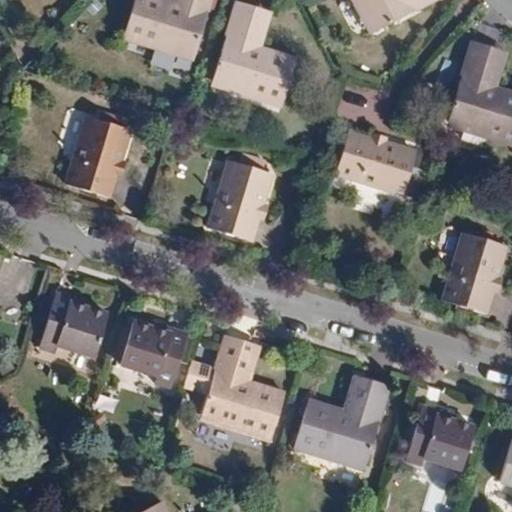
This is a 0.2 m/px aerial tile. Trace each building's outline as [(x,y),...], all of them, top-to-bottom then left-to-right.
[(210,0),(182,0),(181,3),(172,1),(169,0),(137,0),(126,39),(177,55),(179,49),(194,54),(210,0)] [(235,0),(213,79),(227,83),(225,88),(280,105),(294,57),(259,46),(250,43),(261,8),(235,0)] [(427,0),(351,0),(362,19),(367,16),(374,29),(427,0)] [(270,11),(261,8),(250,43),(259,46),(270,11)] [(368,31),(374,29),(367,16),(362,19),(368,31)] [(511,89),(496,84),(486,82),(497,48),(472,40),(449,118),(463,122),(462,127),(511,142),(511,89)] [(486,82),(496,84),(506,51),(497,48),(486,82)] [(193,59),(194,54),(179,49),(177,55),(193,59)] [(211,84),(225,88),(227,83),(213,79),(211,84)] [(116,175),(121,161),(129,131),(87,118),(67,185),(109,198),(116,175)] [(447,123),(462,127),(463,122),(449,118),(447,123)] [(384,141),(370,137),(350,131),(337,171),(401,192),(414,151),(384,141)] [(370,137),(384,141),(385,138),(371,133),(370,137)] [(258,217),(262,204),(271,174),(228,160),(208,227),(251,240),(258,217)] [(121,161),(116,175),(121,177),(126,162),(121,161)] [(268,206),(262,204),(258,217),(264,219),(268,206)] [(486,312),(493,288),(497,274),(506,246),(464,233),(443,299),(486,312)] [(501,275),(497,274),(493,288),(497,290),(501,275)] [(70,304),(72,300),(56,295),(40,348),(55,353),(57,346),(93,357),(106,315),(88,309),(70,304)] [(89,305),(72,300),(70,304),(88,309),(89,305)] [(187,335),(173,330),(171,335),(154,330),(134,324),(132,332),(121,328),(112,357),(123,360),(121,366),(158,377),(156,383),(171,388),(187,335)] [(171,335),(173,330),(156,325),(154,330),(171,335)] [(212,371),(200,413),(215,417),(213,423),(267,440),(282,391),(247,381),(237,378),(248,343),(223,336),(219,352),(211,349),(205,368),(212,371)] [(258,346),(248,343),(237,378),(247,381),(258,346)] [(198,382),(204,367),(190,361),(183,375),(198,382)] [(352,413),(362,379),(354,376),(343,410),(352,413)] [(350,459),(367,464),(391,387),(362,378),(362,379),(352,413),(343,410),(308,400),(293,448),(348,464),(350,459)] [(454,418),(422,407),(405,461),(421,466),(423,458),(461,470),(474,428),(453,421),(454,418)] [(198,418),(213,423),(215,417),(200,413),(198,418)] [(511,439),(499,481),(511,485),(511,439)] [(365,469),(367,464),(350,459),(348,464),(365,469)] [(165,511),(160,503),(143,511),(165,511)]
